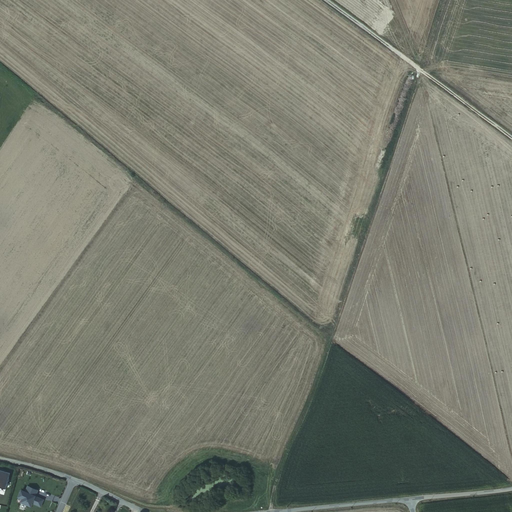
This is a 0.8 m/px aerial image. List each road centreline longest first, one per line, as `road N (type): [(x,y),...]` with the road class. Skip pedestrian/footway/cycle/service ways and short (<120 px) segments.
road 1 (track): [(442,0),(311,392),(285,446),(270,511)]
road 2 (track): [(511,137),(326,0)]
